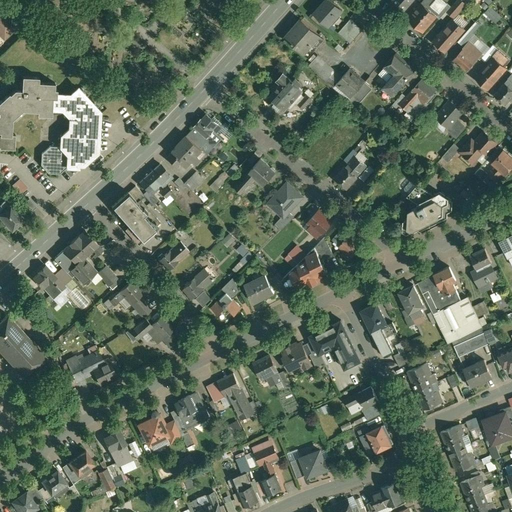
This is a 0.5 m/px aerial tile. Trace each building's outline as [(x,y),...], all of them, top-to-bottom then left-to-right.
[(343,10),(332,0),(325,0),(314,12),(329,26),(343,10)] [(392,0),(390,2),(402,13),(409,5),(408,4),(411,0),(392,0)] [(432,0),(424,0),(408,19),(423,32),(437,16),(436,15),(429,9),(435,2),(432,0)] [(461,0),(456,0),(450,7),(447,11),(455,18),(466,4),(461,0)] [(447,3),(436,15),(437,16),(438,15),(441,18),(447,11),(450,7),(447,3)] [(501,17),(490,7),(485,12),(492,18),(496,13),(501,17),(499,19),(501,17)] [(0,34),(4,39),(17,26),(0,8),(0,34)] [(324,39),(302,19),(291,32),(287,37),(287,36),(286,37),(309,57),(324,39)] [(351,19),(338,32),(351,43),(355,39),(349,34),(357,24),(351,19)] [(453,19),(434,41),(445,51),(464,29),(453,19)] [(363,30),(357,24),(349,34),(355,39),(363,30)] [(473,26),(467,33),(471,36),(477,29),(473,26)] [(469,42),(465,47),(466,48),(455,59),(467,69),(478,57),(481,53),(469,42)] [(484,55),(482,58),(487,63),(493,56),(499,50),(494,45),(484,55)] [(410,66),(396,53),(384,67),(394,75),(385,86),(394,94),(405,82),(414,71),(415,70),(414,70),(413,71),(409,67),(410,66)] [(331,67),(318,55),(309,65),(322,77),(331,67)] [(507,68),(493,56),(487,63),(488,65),(476,78),(488,89),(507,68)] [(331,67),(322,77),(327,81),(330,77),(335,71),(331,67)] [(337,83),(333,87),(349,101),(353,95),(365,82),(350,68),(337,83)] [(414,71),(405,82),(409,86),(418,75),(414,71)] [(293,81),(284,73),(277,80),(281,84),(270,96),(276,101),(274,104),(278,109),(281,106),(286,109),(288,106),(290,108),(303,95),(300,93),(303,90),(298,86),(301,83),(296,78),(293,81)] [(509,79),(495,95),(506,104),(511,97),(511,75),(509,79)] [(101,113),(78,88),(70,95),(57,95),(57,89),(54,89),(54,83),(37,82),(38,77),(22,76),(21,90),(15,89),(10,94),(9,92),(0,100),(0,147),(1,147),(1,149),(17,150),(18,136),(13,135),(14,120),(13,120),(23,110),(24,111),(39,111),(38,115),(52,116),(53,109),(63,110),(71,118),(71,129),(63,137),(63,148),(52,147),(44,154),(43,166),(51,174),(62,174),(70,167),(70,166),(80,166),(80,165),(84,165),(88,161),(89,162),(99,153),(101,113)] [(337,83),(330,77),(327,81),(333,87),(337,83)] [(406,97),(400,104),(415,118),(434,97),(432,94),(436,90),(423,78),(406,97)] [(365,82),(353,95),(361,102),(373,89),(365,82)] [(309,89),(305,93),(308,95),(299,104),(304,109),(313,99),(311,97),(314,94),(309,89)] [(402,93),(393,105),(397,108),(400,104),(406,97),(402,93)] [(463,112),(451,101),(438,116),(453,130),(451,132),(457,138),(467,127),(457,119),(463,112)] [(208,114),(203,120),(202,119),(196,125),(208,135),(213,130),(215,132),(221,126),(208,114)] [(221,131),(213,140),(217,144),(225,135),(221,131)] [(484,132),(475,142),(472,139),(461,151),(469,158),(471,156),(475,159),(483,151),(486,154),(494,146),(497,142),(484,132)] [(202,148),(188,135),(171,153),(172,153),(168,158),(176,166),(181,161),(185,166),(190,161),(193,164),(200,157),(197,154),(202,148)] [(454,144),(442,157),(448,162),(460,149),(454,144)] [(494,146),(486,154),(490,157),(493,154),(497,149),(494,146)] [(497,149),(493,154),(497,157),(504,149),(500,146),(497,149)] [(353,149),(344,160),(347,163),(355,155),(357,153),(354,150),(353,149)] [(511,165),(511,155),(504,149),(497,157),(493,161),(496,164),(488,174),(489,175),(496,181),(504,172),(506,173),(511,165)] [(355,155),(347,163),(335,178),(334,179),(335,179),(335,180),(339,184),(340,184),(342,183),(347,187),(367,165),(355,155)] [(275,170),(260,158),(235,187),(242,193),(256,176),(264,183),(275,170)] [(160,164),(150,173),(159,182),(162,180),(165,183),(170,178),(168,175),(169,174),(160,164)] [(488,174),(481,167),(476,173),(484,181),(489,175),(488,174)] [(196,169),(183,182),(191,190),(204,177),(196,169)] [(225,171),(210,186),(215,191),(230,176),(225,171)] [(159,182),(150,173),(140,182),(147,190),(149,192),(151,191),(153,193),(154,193),(159,188),(156,185),(159,182)] [(21,178),(13,184),(21,194),(29,187),(21,178)] [(412,181),(410,181),(404,188),(404,190),(409,195),(417,185),(412,181)] [(176,190),(170,183),(164,188),(169,193),(170,192),(172,194),(176,190)] [(288,183),(282,190),(281,189),(271,201),(277,207),(275,209),(283,216),(284,217),(289,212),(303,196),(288,183)] [(144,194),(135,185),(128,191),(138,202),(141,200),(145,196),(144,194)] [(434,195),(417,185),(409,195),(407,197),(417,203),(434,195)] [(164,188),(158,194),(162,199),(169,193),(164,188)] [(153,193),(151,191),(149,192),(147,190),(144,194),(145,196),(152,203),(158,198),(154,193),(153,193)] [(141,200),(138,202),(128,191),(112,206),(129,225),(125,228),(139,243),(158,227),(157,225),(160,223),(160,222),(160,221),(141,200)] [(434,195),(417,203),(417,206),(408,210),(407,218),(403,220),(403,230),(407,233),(415,228),(420,231),(447,218),(447,212),(451,210),(451,200),(440,192),(434,195)] [(27,214),(10,195),(7,199),(11,204),(23,217),(27,214)] [(37,207),(29,198),(25,202),(32,211),(37,207)] [(0,213),(11,204),(7,199),(0,204),(3,207),(0,209),(0,213)] [(0,213),(0,215),(11,228),(16,223),(17,224),(24,218),(23,217),(11,204),(0,213)] [(320,211),(309,222),(313,226),(310,229),(318,237),(332,223),(320,211)] [(289,212),(284,217),(283,216),(275,223),(282,229),(295,217),(289,212)] [(80,233),(67,245),(55,258),(62,267),(72,277),(75,274),(84,284),(96,272),(87,262),(86,263),(82,259),(92,249),(96,253),(94,255),(96,257),(103,250),(85,230),(81,234),(80,233)] [(511,231),(499,238),(511,264),(511,231)] [(361,247),(348,235),(346,237),(340,232),(334,239),(340,244),(339,246),(351,257),(361,247)] [(228,246),(235,239),(230,233),(222,240),(228,246)] [(299,263),(281,280),(285,285),(291,290),(306,282),(308,286),(320,280),(318,276),(328,271),(323,260),(334,255),(326,237),(307,255),(299,263)] [(180,241),(159,260),(168,270),(189,251),(180,241)] [(237,249),(244,256),(233,268),(237,272),(253,254),(242,244),(237,249)] [(307,255),(298,246),(290,254),(299,263),(307,255)] [(485,249),(471,256),(477,269),(472,271),(481,292),(493,286),(490,281),(497,278),(490,263),(492,262),(485,249)] [(54,274),(45,264),(39,270),(39,271),(33,277),(54,298),(62,290),(57,285),(58,285),(56,283),(56,284),(52,280),(56,277),(54,274)] [(117,278),(106,266),(98,273),(109,286),(117,278)] [(461,300),(452,282),(456,280),(449,266),(418,282),(433,312),(437,321),(448,343),(452,341),(482,327),(467,297),(461,300)] [(72,277),(62,267),(54,274),(56,277),(63,285),(72,277)] [(205,269),(184,289),(193,299),(215,279),(213,277),(213,278),(205,269)] [(266,275),(255,281),(254,280),(245,284),(254,302),(275,292),(274,290),(269,279),(266,274),(265,275),(266,275)] [(281,280),(276,275),(269,279),(274,290),(285,285),(281,280)] [(120,282),(117,278),(109,286),(112,289),(120,282)] [(132,279),(120,291),(110,301),(114,306),(125,296),(131,303),(143,291),(132,279)] [(423,306),(413,285),(398,292),(406,308),(408,313),(409,312),(410,314),(412,319),(421,314),(420,313),(422,312),(420,307),(423,306)] [(227,292),(212,307),(218,314),(222,310),(227,315),(232,310),(235,314),(242,307),(227,292)] [(388,297),(383,300),(388,309),(393,307),(388,297)] [(110,301),(108,299),(104,303),(110,309),(114,306),(110,301)] [(152,309),(143,300),(135,307),(144,317),(152,309)] [(484,301),(473,306),(478,317),(489,312),(484,301)] [(377,303),(361,311),(384,357),(394,352),(386,337),(398,331),(393,321),(387,324),(377,303)] [(433,312),(428,314),(432,324),(437,321),(433,312)] [(48,356),(7,314),(0,320),(0,349),(26,377),(48,356)] [(163,314),(151,324),(146,318),(133,327),(141,335),(146,330),(157,343),(162,338),(170,331),(174,327),(163,314)] [(326,328),(334,345),(345,367),(361,359),(341,320),(326,328)] [(490,323),(482,327),(484,331),(492,328),(490,323)] [(141,335),(133,327),(125,332),(133,342),(141,335)] [(482,327),(452,341),(459,357),(488,344),(484,331),(482,327)] [(334,345),(326,328),(311,335),(313,340),(320,353),(322,351),(334,345)] [(492,328),(484,331),(488,344),(489,345),(496,342),(492,328)] [(170,331),(162,338),(169,347),(178,339),(170,331)] [(320,353),(313,340),(307,342),(312,352),(310,353),(316,367),(325,363),(320,353)] [(294,343),(282,349),(285,355),(283,356),(290,369),(301,363),(304,368),(312,364),(301,342),(295,345),(294,343)] [(96,344),(87,348),(90,356),(85,358),(84,357),(68,365),(74,378),(75,379),(94,370),(100,382),(116,375),(109,360),(104,362),(96,344)] [(511,347),(498,354),(504,366),(507,365),(510,372),(511,372),(511,347)] [(406,349),(394,355),(399,366),(412,360),(406,349)] [(336,369),(329,355),(325,357),(322,351),(320,353),(325,363),(333,380),(342,376),(338,368),(336,369)] [(428,353),(415,360),(417,365),(430,358),(428,353)] [(270,355),(254,363),(261,378),(266,375),(271,384),(280,380),(277,373),(278,373),(276,370),(277,370),(270,355)] [(484,360),(464,369),(471,386),(491,377),(484,360)] [(74,378),(68,365),(67,361),(62,364),(69,380),(74,378)] [(424,365),(408,372),(416,390),(431,384),(427,373),(424,365)] [(290,383),(284,370),(278,373),(277,373),(280,380),(284,387),(290,383)] [(230,393),(242,388),(234,372),(218,380),(225,395),(230,393)] [(454,374),(447,377),(452,388),(459,384),(454,374)] [(431,384),(416,390),(424,410),(439,404),(436,395),(431,384)] [(379,401),(372,386),(345,400),(348,406),(362,400),(365,407),(375,402),(375,403),(379,401)] [(242,388),(230,393),(242,418),(253,412),(248,401),(242,388)] [(197,393),(190,396),(189,395),(181,399),(182,400),(175,403),(181,415),(187,427),(210,416),(205,406),(204,407),(197,393)] [(210,402),(215,411),(220,409),(215,399),(210,402)] [(258,409),(253,399),(248,401),(253,412),(258,409)] [(365,407),(362,409),(368,420),(380,414),(375,403),(375,402),(365,407)] [(511,424),(511,407),(511,406),(499,411),(500,413),(507,411),(511,425),(511,424)] [(160,413),(159,414),(158,412),(157,412),(156,411),(155,411),(154,411),(153,411),(153,412),(152,413),(152,414),(152,415),(153,417),(139,424),(149,444),(161,438),(168,435),(170,434),(165,425),(160,413)] [(500,413),(495,415),(495,414),(489,416),(489,417),(484,419),(492,443),(500,441),(503,442),(508,440),(510,437),(511,436),(511,426),(511,425),(507,411),(500,413)] [(182,436),(174,420),(165,425),(170,434),(168,435),(171,442),(182,436)] [(475,428),(471,420),(466,422),(470,430),(475,428)] [(383,425),(370,431),(368,427),(359,431),(361,436),(370,454),(393,443),(393,442),(385,425),(383,425)] [(457,426),(441,432),(449,452),(465,446),(460,434),(457,426)] [(133,459),(119,429),(111,433),(112,434),(105,438),(119,466),(133,459)] [(194,443),(188,429),(181,433),(188,446),(194,443)] [(353,429),(343,434),(346,439),(356,435),(353,429)] [(269,440),(253,447),(260,464),(264,463),(270,460),(271,463),(279,459),(273,445),(271,446),(269,440)] [(465,446),(449,452),(457,471),(469,466),(472,464),(469,457),(465,446)] [(494,446),(488,447),(491,459),(497,457),(494,446)] [(85,449),(69,460),(77,472),(80,477),(92,468),(89,465),(94,462),(85,449)] [(320,450),(301,457),(308,474),(308,476),(315,473),(315,474),(321,471),(327,468),(320,450)] [(246,455),(238,459),(244,473),(233,477),(239,491),(234,493),(237,500),(241,498),(244,505),(258,500),(258,499),(251,482),(247,471),(252,469),(246,455)] [(301,457),(291,461),(297,478),(308,474),(301,457)] [(271,463),(270,460),(264,463),(269,477),(261,480),(263,484),(267,493),(267,494),(281,488),(271,463)] [(70,461),(62,466),(69,477),(77,472),(70,461)] [(493,462),(486,465),(488,470),(495,467),(493,462)] [(112,464),(107,466),(107,468),(111,477),(117,475),(112,464)] [(55,468),(50,472),(51,474),(42,480),(45,484),(52,493),(52,492),(58,488),(67,482),(57,469),(56,470),(55,468)] [(111,477),(107,468),(98,472),(103,484),(98,486),(101,493),(115,487),(111,477)] [(77,472),(69,477),(72,482),(80,477),(77,472)] [(474,477),(461,482),(469,502),(485,496),(480,484),(477,476),(474,477)] [(258,486),(256,480),(251,482),(258,499),(263,497),(262,495),(258,486)] [(397,482),(382,488),(382,490),(371,494),(374,501),(377,509),(404,498),(397,482)] [(52,493),(45,484),(38,490),(41,494),(46,500),(54,494),(52,492),(52,493)] [(79,493),(73,484),(68,487),(74,496),(79,493)] [(267,493),(263,484),(258,486),(262,495),(267,493)] [(35,485),(26,491),(33,501),(41,494),(38,490),(35,485)] [(24,491),(19,495),(19,496),(13,500),(18,507),(15,509),(17,511),(19,511),(21,511),(30,511),(37,507),(33,501),(26,491),(25,492),(24,491)] [(223,511),(215,491),(207,495),(209,501),(200,504),(203,511),(223,511)] [(237,511),(232,494),(225,497),(230,511),(237,511)] [(207,495),(198,498),(200,504),(209,501),(207,495)] [(485,496),(469,502),(473,511),(491,511),(489,507),(485,496)] [(348,499),(329,508),(330,511),(353,511),(352,507),(348,499)] [(198,511),(194,500),(188,503),(192,511),(198,511)] [(378,511),(377,509),(374,501),(368,503),(371,511),(369,511),(378,511)]
